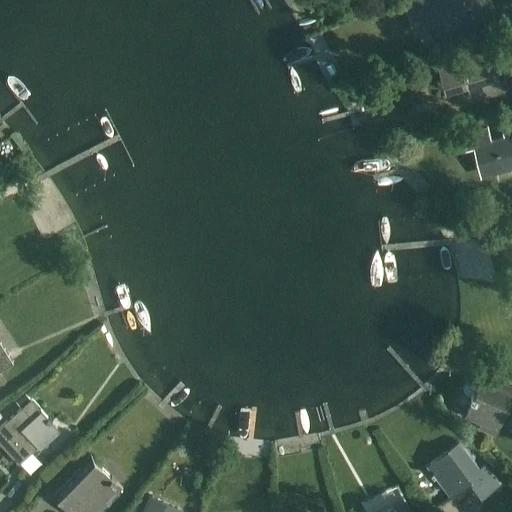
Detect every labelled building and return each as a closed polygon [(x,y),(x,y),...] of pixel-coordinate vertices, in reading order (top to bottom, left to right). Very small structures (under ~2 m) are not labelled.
[(484,0),(420,0),(418,1),(434,43),(479,25),(476,17),(489,12),(484,0)] [(511,43),(461,58),(441,64),(445,80),(465,74),(471,96),(501,88),(503,93),(511,90),(511,71),(503,74),(500,62),(511,58),(511,43)] [(511,123),(501,126),(503,134),(491,138),(488,125),(460,132),(464,149),(473,146),(480,174),(511,166),(511,123)] [(511,399),(511,389),(482,376),(466,410),(498,424),(509,399),(511,399)] [(38,445),(58,427),(31,397),(0,425),(0,441),(18,462),(37,445),(38,445)] [(481,497),(500,483),(493,474),(487,478),(459,440),(426,463),(449,495),(475,477),(479,484),(474,487),(481,497)] [(74,511),(86,511),(117,481),(95,461),(58,496),(74,511)] [(177,511),(180,508),(151,495),(143,511),(177,511)] [(377,511),(410,511),(405,499),(377,511)]
